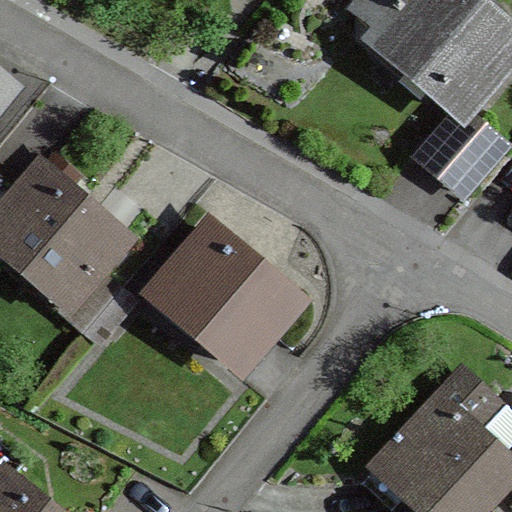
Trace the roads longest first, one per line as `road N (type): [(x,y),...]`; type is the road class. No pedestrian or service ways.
road 1 (residential): [(0,16),(415,261)]
road 2 (residential): [(201,511),(415,261)]
